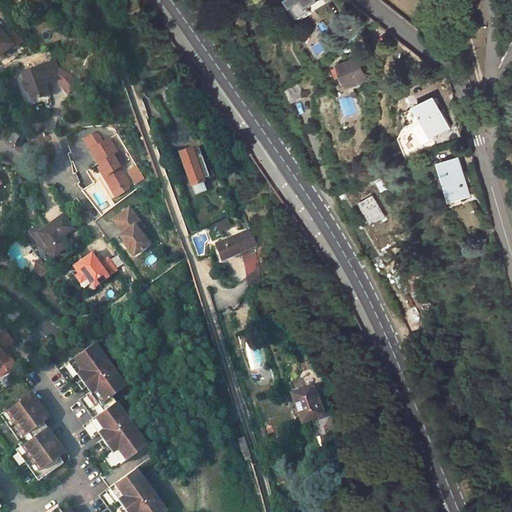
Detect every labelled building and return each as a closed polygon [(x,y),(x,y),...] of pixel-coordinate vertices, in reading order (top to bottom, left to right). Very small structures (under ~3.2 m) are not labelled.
[(296,0),(288,0),(287,1),(298,19),(306,14),(303,10),(296,0)] [(296,0),(303,10),(318,0),(296,0)] [(0,36),(0,54),(9,47),(12,51),(18,45),(9,34),(2,39),(0,36)] [(358,58),(339,68),(349,86),(367,76),(358,58)] [(52,64),(19,76),(22,85),(20,86),(23,94),(25,93),(29,103),(47,97),(42,83),(47,81),(49,86),(59,83),(52,64)] [(433,96),(414,104),(428,134),(447,124),(433,96)] [(90,150),(105,175),(103,176),(108,185),(112,183),(116,189),(129,182),(120,167),(124,164),(109,139),(90,150)] [(191,147),(179,151),(192,186),(204,181),(203,179),(209,177),(198,147),(192,149),(191,147)] [(454,151),(436,158),(446,188),(457,185),(458,190),(466,187),(454,151)] [(457,185),(446,188),(448,193),(458,190),(457,185)] [(361,200),(371,224),(383,219),(373,195),(361,200)] [(139,229),(135,223),(140,220),(130,207),(113,219),(123,232),(120,234),(134,254),(150,243),(139,229)] [(53,225),(47,230),(42,223),(33,229),(38,236),(34,239),(44,253),(49,250),(53,255),(68,245),(62,236),(72,229),(61,214),(51,222),(53,225)] [(216,222),(219,231),(231,227),(228,218),(216,222)] [(135,223),(139,229),(144,226),(140,220),(135,223)] [(29,232),(34,239),(38,236),(33,229),(29,232)] [(244,231),(215,242),(223,259),(251,247),(244,231)] [(83,271),(87,277),(94,286),(117,270),(109,258),(100,264),(91,252),(73,266),(79,274),(83,271)] [(49,271),(42,261),(40,262),(37,276),(39,278),(49,271)] [(394,273),(405,295),(410,292),(418,307),(428,302),(410,265),(394,273)] [(257,268),(245,278),(247,289),(259,280),(257,268)] [(80,283),(87,277),(83,271),(79,274),(75,276),(80,283)] [(15,364),(3,347),(12,341),(4,330),(0,332),(0,374),(0,375),(15,364)] [(124,386),(93,343),(66,363),(97,405),(124,386)] [(312,384),(289,392),(300,422),(323,413),(312,384)] [(49,418),(30,392),(4,412),(22,437),(49,418)] [(145,445),(114,403),(89,421),(119,464),(145,445)] [(65,453),(47,429),(21,447),(39,472),(65,453)] [(246,458),(253,455),(244,435),(237,438),(246,458)] [(165,511),(166,511),(135,469),(108,489),(124,511),(165,511)]
